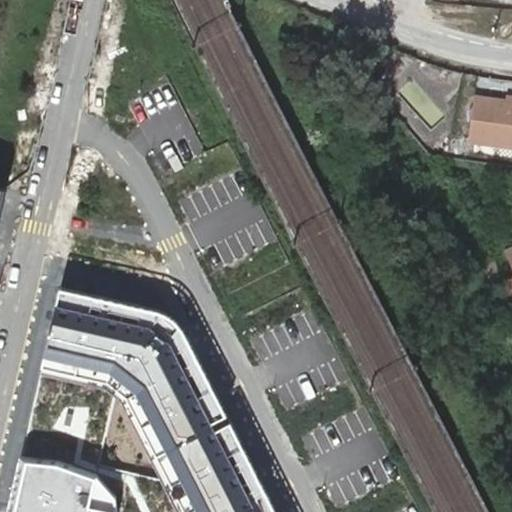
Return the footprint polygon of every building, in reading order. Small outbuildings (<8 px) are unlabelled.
[(511,150),(511,106),(478,102),(471,143),(511,150)] [(0,227),(9,188),(0,185),(0,227)] [(493,264),(483,269),(492,287),(502,282),(493,264)] [(287,511),(193,331),(78,303),(60,376),(129,393),(192,511),(287,511)] [(62,461),(31,458),(16,511),(116,511),(117,509),(92,505),(98,475),(62,461)]
